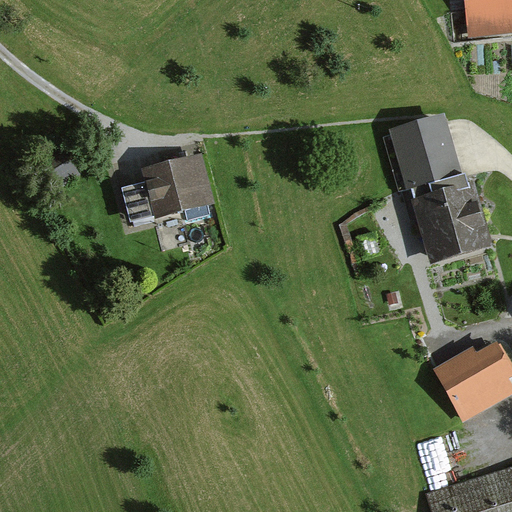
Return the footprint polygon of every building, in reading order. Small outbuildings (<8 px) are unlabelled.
[(511,0),(464,0),(470,41),(511,35),(511,0)] [(450,180),(434,119),(382,132),(398,193),(450,180)] [(193,160),(141,175),(155,226),(207,211),(193,160)] [(450,180),(398,193),(418,273),(487,256),(466,176),(450,180)] [(511,398),(511,382),(489,341),(431,374),(461,427),(511,398)] [(511,511),(511,470),(427,497),(431,511),(511,511)]
